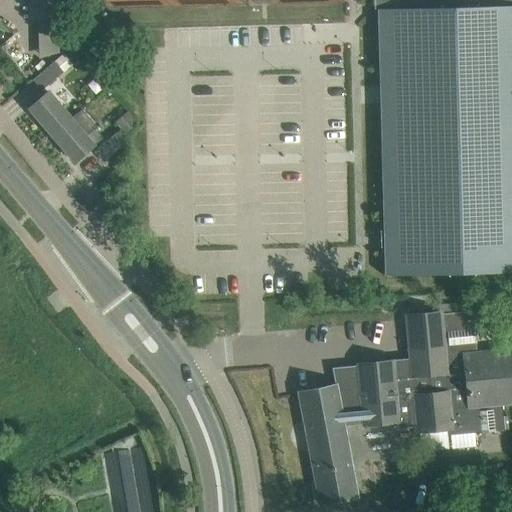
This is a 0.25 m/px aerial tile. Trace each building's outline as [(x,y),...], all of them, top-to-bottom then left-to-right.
[(29,0),(30,20),(58,19),(57,0),(29,0)] [(511,0),(386,0),(387,9),(378,9),(384,276),(511,272),(511,0)] [(42,90),(63,72),(72,64),(64,54),(33,80),(42,90)] [(52,135),(71,118),(48,92),(44,95),(29,108),(52,135)] [(102,138),(95,129),(97,127),(82,109),(71,119),(71,118),(52,135),(74,162),(90,149),(102,138)] [(127,112),(115,122),(121,129),(125,134),(137,124),(127,112)] [(124,144),(126,143),(127,142),(127,136),(125,134),(121,129),(116,134),(95,152),(103,162),(124,144)] [(335,385),(298,392),(306,432),(320,505),(357,497),(344,426),(396,421),(397,429),(418,427),(419,431),(421,451),(449,448),(448,434),(470,432),(504,429),(508,429),(507,417),(503,417),(501,403),(511,402),(511,350),(476,354),(472,311),(408,317),(408,319),(411,348),(412,360),(391,362),(359,365),(331,367),(335,385)]
